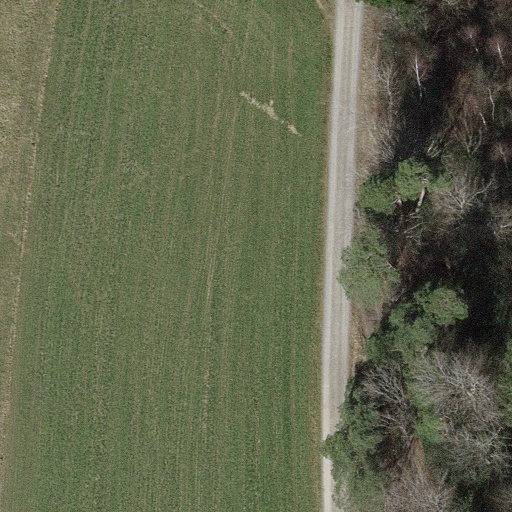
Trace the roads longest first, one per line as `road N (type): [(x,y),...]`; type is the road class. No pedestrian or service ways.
road 1 (track): [(341,511),(351,0)]
road 2 (track): [(341,225),(405,457),(438,511)]
